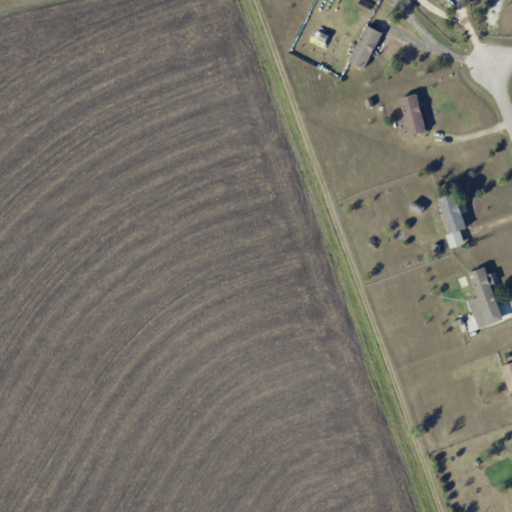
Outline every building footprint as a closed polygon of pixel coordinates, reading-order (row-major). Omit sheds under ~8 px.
[(511,0),(509,0),(501,25),(511,29),(511,24),(511,0)] [(366,68),(380,31),(363,25),(350,62),(366,68)] [(425,132),(417,93),(400,97),(408,135),(425,132)] [(438,198),(449,234),(445,235),(450,248),(464,243),(460,230),(466,228),(454,193),(438,198)] [(476,297),(468,300),(477,328),(502,320),(491,283),(494,282),(491,273),(486,275),(484,267),(468,272),(476,297)] [(511,362),(500,366),(508,389),(511,387),(511,362)]
